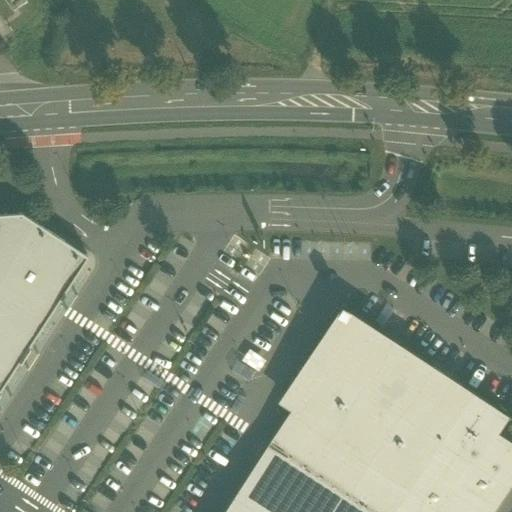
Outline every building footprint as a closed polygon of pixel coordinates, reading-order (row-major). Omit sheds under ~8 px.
[(0,389),(79,269),(87,256),(20,213),(0,214),(0,389)] [(0,408),(88,274),(79,269),(0,389),(0,408)] [(508,415),(340,305),(304,359),(276,402),(289,410),(285,416),(221,511),(490,511),(511,479),(511,441),(497,431),(508,415)] [(385,305),(374,321),(381,327),(391,312),(393,310),(385,305)] [(236,361),(230,370),(247,381),(253,372),(236,361)] [(146,371),(141,378),(158,389),(162,382),(146,371)] [(239,394),(229,409),(236,413),(246,398),(239,394)]
